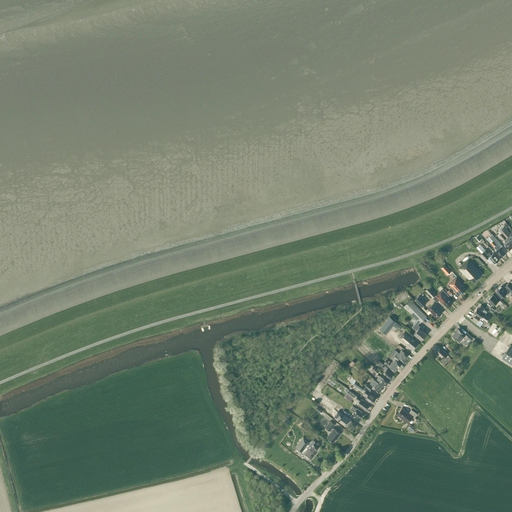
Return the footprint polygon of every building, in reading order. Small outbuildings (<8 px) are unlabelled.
[(501,233),(502,233),(508,240),(511,244),(511,236),(511,237),(509,235),(510,234),(503,227),(499,231),(501,233)] [(511,247),(511,244),(508,240),(502,233),(501,233),(499,235),(503,240),(505,242),(503,244),(509,250),(511,247)] [(498,242),(491,234),(487,239),(493,246),(495,249),(494,250),(496,251),(495,251),(501,257),(505,254),(500,247),(499,248),(496,244),(498,242)] [(493,253),(491,255),(486,249),(485,250),(480,245),(476,248),(487,259),(489,257),(494,263),(499,259),(493,253)] [(469,279),(470,278),(474,282),(481,276),(477,271),(478,270),(468,260),(459,269),(452,262),(448,266),(456,274),(460,270),(463,273),(461,275),(465,280),(467,278),(469,279)] [(447,274),(451,271),(445,264),(441,267),(447,274)] [(462,286),(463,285),(456,278),(449,284),(456,291),(457,291),(461,295),(466,290),(462,286)] [(511,293),(511,279),(505,286),(508,289),(505,291),(502,287),(501,287),(499,289),(496,291),(502,298),(506,294),(508,296),(511,293)] [(425,290),(432,297),(435,295),(428,287),(425,290)] [(437,302),(440,300),(441,301),(447,307),(452,303),(447,298),(449,296),(443,289),(433,298),(437,302)] [(488,299),(494,305),(497,302),(499,304),(502,302),(500,300),(499,301),(493,294),(491,297),(490,297),(489,298),(488,299)] [(426,303),(419,295),(414,300),(422,307),(426,303)] [(414,333),(417,336),(421,339),(426,334),(422,331),(423,329),(418,324),(419,322),(420,323),(426,316),(410,300),(403,306),(417,320),(412,327),(416,331),(414,333)] [(433,303),(428,308),(436,318),(442,312),(433,303)] [(487,322),(491,316),(487,313),(488,312),(483,309),(484,308),(480,306),(478,310),(477,309),(474,312),(481,317),(480,320),(483,322),(486,324),(487,322)] [(380,329),(386,334),(395,322),(389,317),(380,329)] [(463,334),(458,329),(451,336),(456,340),(459,342),(465,336),(463,334)] [(407,344),(413,349),(418,343),(412,337),(405,331),(399,338),(406,344),(407,344)] [(511,363),(511,345),(510,345),(502,357),(511,363)] [(442,363),(445,366),(452,359),(449,356),(440,347),(436,352),(443,359),(444,357),(446,359),(442,363)] [(395,350),(391,353),(396,357),(396,356),(403,362),(408,355),(402,350),(399,353),(397,351),(395,350)] [(394,359),(391,363),(398,368),(401,364),(397,361),(398,359),(395,357),(393,359),(394,359)] [(346,366),(349,369),(355,363),(353,360),(346,366)] [(394,372),(398,368),(391,363),(390,365),(388,363),(386,365),(390,368),(394,372)] [(381,366),(385,370),(383,373),(389,378),(393,374),(387,369),(387,368),(385,365),(383,364),(381,366)] [(371,369),(377,374),(379,371),(373,366),(371,369)] [(380,381),(379,383),(383,387),(388,383),(380,376),(377,379),(380,381)] [(353,384),(362,390),(365,386),(356,380),(353,384)] [(383,387),(379,383),(378,383),(375,381),(372,385),(374,387),(379,392),(383,387)] [(346,393),(353,398),(355,395),(349,390),(346,393)] [(365,398),(372,403),(375,397),(372,395),(366,390),(364,393),(365,395),(366,394),(367,395),(365,398)] [(325,407),(331,400),(321,393),(317,398),(318,399),(314,404),(323,410),(325,408),(325,407)] [(359,406),(366,410),(369,406),(363,401),(363,400),(360,398),(360,399),(357,396),(355,398),(359,401),(357,404),(359,406)] [(358,416),(361,418),(363,415),(361,413),(362,412),(357,408),(356,409),(352,406),(350,409),(354,412),(353,414),(358,418),(358,416)] [(411,410),(409,413),(402,408),(397,415),(407,423),(413,416),(414,418),(417,414),(411,410)] [(347,427),(351,431),(356,424),(351,421),(350,420),(351,419),(339,410),(334,418),(345,426),(346,426),(347,427)] [(334,428),(333,429),(332,427),(334,424),(330,421),(325,427),(330,430),(331,431),(327,437),(333,442),(337,437),(338,437),(340,434),(334,428)] [(308,444),(309,442),(303,437),(295,447),(310,460),(315,454),(314,453),(319,447),(314,443),(315,443),(314,441),(313,440),(312,440),(308,444)]
